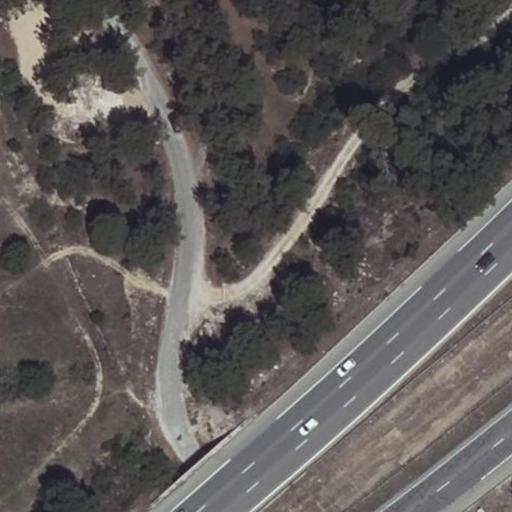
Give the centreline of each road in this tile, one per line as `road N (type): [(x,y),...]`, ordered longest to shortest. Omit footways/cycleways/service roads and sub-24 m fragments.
road 1 (residential): [(95,0),(146,74),(183,180),(187,235),(172,416),(197,460),(243,511)]
road 2 (motorway): [(511,232),(209,511)]
road 3 (motorway): [(411,511),(511,431)]
